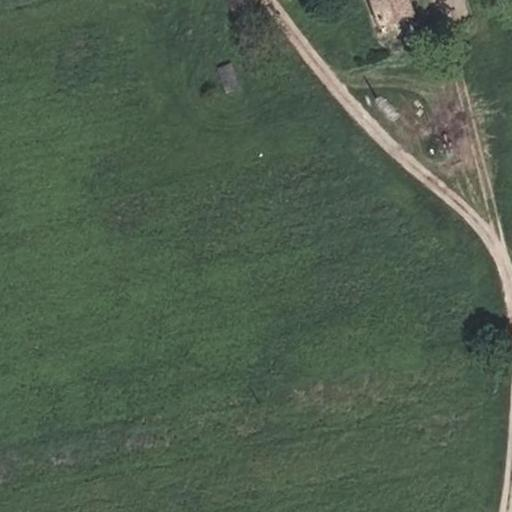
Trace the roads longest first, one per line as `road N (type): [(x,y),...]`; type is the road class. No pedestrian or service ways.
road 1 (track): [(511,270),(505,251),(379,127),(289,0)]
road 2 (track): [(511,43),(468,57),(505,251)]
